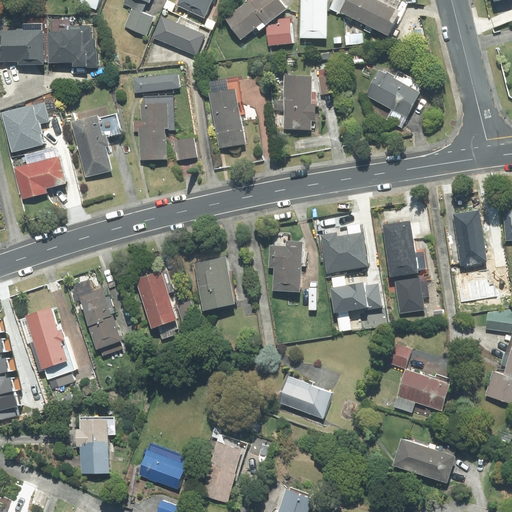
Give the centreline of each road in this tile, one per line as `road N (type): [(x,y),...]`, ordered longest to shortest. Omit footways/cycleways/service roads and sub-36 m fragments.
road 1 (residential): [(491,156),(245,197),(0,266)]
road 2 (residential): [(451,0),(491,156)]
